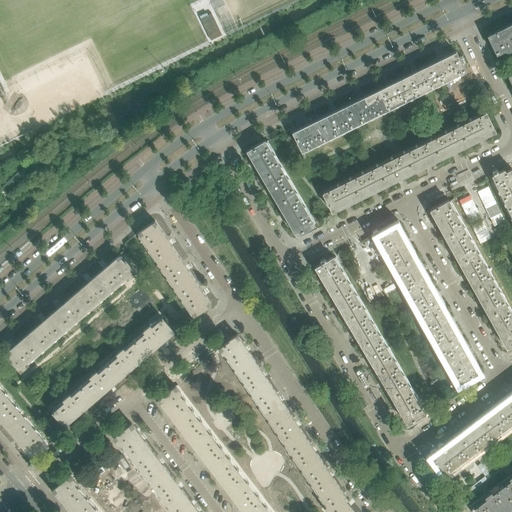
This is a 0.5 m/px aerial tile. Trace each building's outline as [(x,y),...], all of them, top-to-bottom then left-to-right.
[(511,23),(488,36),(496,53),(505,48),(506,50),(511,47),(511,23)] [(437,83),(463,70),(464,70),(455,52),(429,65),(437,83)] [(511,71),(511,66),(511,64),(503,68),(506,75),(511,71)] [(410,96),(437,83),(429,65),(402,78),(410,96)] [(384,110),(410,96),(402,78),(375,92),(384,110)] [(356,123),(384,110),(375,92),(347,105),(356,123)] [(329,136),(356,123),(347,105),(320,118),(329,136)] [(467,144),(494,131),(485,113),(458,126),(467,144)] [(302,150),(329,136),(320,118),(293,132),(302,150)] [(440,157),(467,144),(458,126),(431,139),(440,157)] [(413,171),(440,157),(431,139),(405,153),(413,171)] [(280,167),(265,142),(264,140),(247,151),(263,177),(280,167)] [(387,184),(413,171),(405,153),(378,166),(387,184)] [(2,199),(36,166),(31,160),(0,189),(0,197),(0,198),(1,198),(2,199)] [(360,197),(386,184),(387,184),(378,166),(351,179),(360,197)] [(295,193),(286,177),(280,167),(263,177),(278,203),(295,193)] [(511,199),(511,169),(505,172),(504,170),(500,172),(500,171),(499,172),(492,175),(506,203),(511,199)] [(332,211),(359,197),(360,197),(351,179),(323,193),(332,211)] [(313,224),(295,193),(278,203),(296,234),(313,224)] [(463,227),(449,201),(448,200),(430,210),(445,237),(463,227)] [(176,252),(155,221),(139,232),(159,263),(176,252)] [(414,258),(396,226),(378,235),(396,268),(414,258)] [(477,253),(463,227),(445,237),(460,263),(477,253)] [(192,277),(184,265),(176,252),(159,263),(176,288),(192,277)] [(492,279),(477,253),(460,263),(474,289),(492,279)] [(135,271),(125,260),(124,261),(119,256),(97,274),(110,289),(126,275),(127,277),(135,271)] [(348,283),(334,258),(333,257),(315,267),(331,293),(348,283)] [(428,284),(419,268),(414,258),(396,268),(411,294),(428,284)] [(110,289),(97,274),(74,294),(87,309),(110,289)] [(210,304),(202,291),(192,277),(176,288),(194,314),(210,304)] [(506,306),(492,279),(474,289),(489,315),(506,306)] [(363,309),(355,295),(348,283),(331,293),(346,319),(363,309)] [(443,310),(434,294),(428,284),(411,294),(425,320),(443,310)] [(87,309),(74,294),(52,313),(56,318),(65,328),(87,309)] [(511,343),(511,315),(506,306),(489,315),(506,347),(511,343)] [(379,335),(363,309),(346,319),(361,345),(379,335)] [(458,337),(449,320),(443,310),(425,320),(440,347),(458,337)] [(41,348),(65,328),(56,318),(52,313),(29,333),(41,348)] [(162,342),(161,341),(173,331),(162,318),(151,327),(150,325),(144,330),(146,332),(135,341),(146,354),(158,344),(158,345),(162,342)] [(26,362),(41,348),(29,333),(7,352),(12,357),(10,358),(20,370),(27,363),(26,362)] [(252,358),(243,343),(237,335),(230,339),(230,340),(219,348),(222,352),(224,351),(236,369),(252,358)] [(394,361),(385,346),(379,335),(361,345),(377,371),(394,361)] [(477,372),(458,337),(440,347),(460,382),(477,372)] [(134,364),(146,354),(135,341),(124,350),(123,348),(117,353),(119,355),(108,364),(119,377),(131,367),(131,368),(135,365),(134,364)] [(269,383),(261,371),(252,358),(236,369),(253,394),(269,383)] [(409,386),(394,361),(377,371),(392,397),(409,386)] [(108,388),(108,387),(119,377),(108,364),(98,373),(96,371),(90,376),(92,378),(81,387),(92,400),(104,390),(105,391),(108,388)] [(286,408),(276,394),(269,383),(253,394),(270,419),(286,408)] [(191,410),(178,393),(180,392),(176,386),(158,399),(175,422),(191,410)] [(424,413),(415,397),(409,386),(392,397),(407,423),(424,413)] [(81,410),(92,400),(81,387),(71,396),(69,394),(64,399),(65,401),(53,412),(59,419),(61,418),(65,423),(77,413),(78,414),(82,411),(81,410)] [(24,416),(5,393),(0,396),(0,418),(9,429),(24,416)] [(496,433),(511,421),(511,404),(508,399),(484,417),(496,433)] [(303,433),(294,420),(286,408),(270,419),(287,444),(303,433)] [(209,434),(199,421),(191,410),(175,422),(193,445),(209,434)] [(47,444),(24,416),(9,429),(32,457),(47,444)] [(472,451),(496,433),(484,417),(460,435),(472,451)] [(64,430),(58,424),(52,430),(57,436),(64,430)] [(148,446),(139,434),(131,424),(114,437),(118,443),(120,441),(132,458),(148,446)] [(320,459),(310,444),(303,433),(287,444),(303,470),(320,459)] [(228,458),(209,434),(193,445),(212,470),(228,458)] [(443,473),(472,451),(460,435),(431,457),(443,473)] [(167,471),(156,457),(148,446),(132,458),(151,483),(167,471)] [(246,482),(236,469),(228,458),(212,470),(230,494),(246,482)] [(336,483),(327,470),(320,459),(303,470),(320,494),(336,483)] [(185,495),(180,488),(167,471),(151,483),(170,506),(185,495)] [(86,499),(73,482),(74,481),(70,475),(53,489),(71,511),(86,499)] [(511,500),(511,476),(511,478),(509,476),(499,483),(511,500)] [(256,511),(264,506),(246,482),(230,494),(243,511),(256,511)] [(347,498),(345,495),(344,494),(343,494),(336,483),(320,494),(328,506),(326,507),(326,506),(325,507),(329,511),(348,511),(353,509),(345,500),(347,498)] [(474,511),(500,511),(511,503),(511,500),(499,483),(488,491),(490,493),(486,496),(485,494),(470,505),(474,511)] [(198,511),(193,505),(185,495),(170,506),(173,511),(198,511)] [(97,511),(95,509),(86,499),(71,511),(97,511)]
